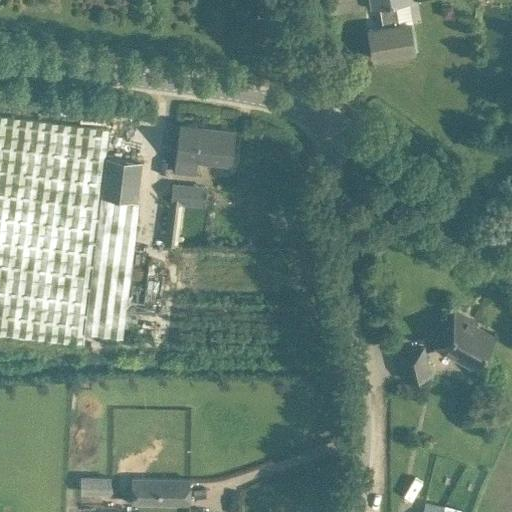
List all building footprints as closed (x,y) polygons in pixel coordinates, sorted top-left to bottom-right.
[(395,4),(409,2),(408,0),(370,0),(372,8),(380,7),(383,26),(369,28),(374,58),(415,51),(410,21),(398,23),(395,4)] [(0,115),(0,333),(84,343),(86,332),(102,196),(137,200),(140,180),(142,160),(115,157),(112,157),(113,154),(107,153),(109,128),(0,115)] [(236,129),(180,122),(174,171),(196,173),(198,158),(232,162),(236,129)] [(171,180),(169,202),(182,203),(204,205),(206,183),(171,180)] [(122,336),(137,200),(102,196),(86,332),(122,336)] [(169,202),(164,242),(177,243),(182,203),(169,202)] [(476,320),(454,308),(435,343),(477,367),(495,335),(474,323),(476,320)] [(407,379),(430,373),(423,346),(400,352),(407,379)] [(111,477),(82,476),(81,487),(111,487),(111,477)] [(191,478),(132,477),(132,501),(190,502),(191,478)]
